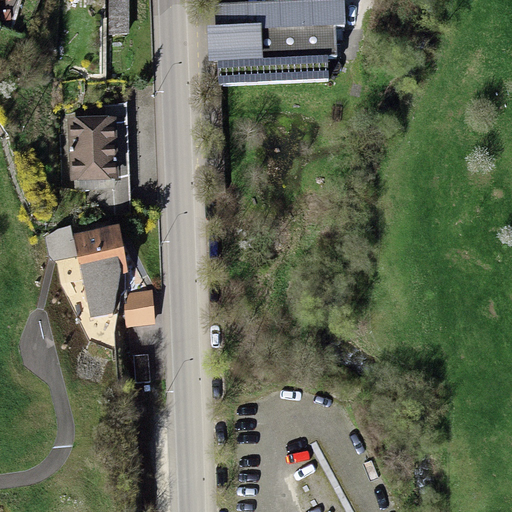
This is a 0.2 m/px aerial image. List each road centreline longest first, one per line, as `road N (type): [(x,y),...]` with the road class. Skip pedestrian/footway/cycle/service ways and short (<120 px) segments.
road 1 (secondary): [(168,0),(186,511)]
road 2 (residential): [(0,483),(38,474),(60,451),(58,382)]
